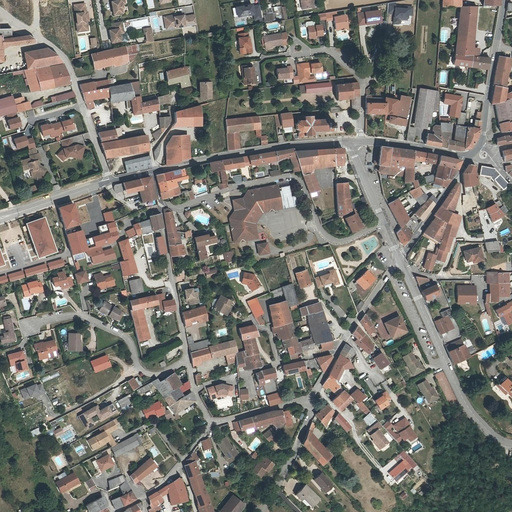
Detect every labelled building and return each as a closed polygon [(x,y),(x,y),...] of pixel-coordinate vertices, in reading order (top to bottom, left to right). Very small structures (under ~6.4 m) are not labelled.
[(121,0),(113,0),(114,1),(111,2),(114,15),(123,13),(122,8),(123,8),(122,4),(121,0)] [(299,0),(301,8),(311,7),(309,0),(299,0)] [(87,29),(86,22),(88,21),(89,21),(88,12),(86,13),(85,4),(74,6),(78,30),(87,29)] [(260,4),(237,8),(238,18),(253,16),(254,21),(262,20),(260,4)] [(412,16),(413,6),(405,6),(405,8),(395,7),(395,4),(388,4),(387,14),(393,15),(393,24),(400,24),(401,21),(408,21),(409,16),(412,16)] [(457,29),(466,30),(473,30),(475,7),(460,7),(457,29)] [(333,19),(333,22),(335,22),(335,24),(334,24),(334,29),(340,28),(340,26),(345,26),(345,21),(346,21),(345,15),(336,16),(336,10),(325,12),(324,12),(325,16),(325,20),(333,19)] [(381,10),(357,14),(359,26),(383,23),(381,10)] [(274,21),(274,13),(264,14),(264,21),(274,21)] [(197,23),(195,14),(185,16),(185,15),(176,16),(174,17),(174,15),(164,17),(165,22),(169,22),(169,26),(176,25),(176,27),(197,23)] [(312,20),(305,21),(304,22),(304,26),(307,26),(308,36),(314,35),(321,34),(320,24),(314,25),(313,21),(312,20)] [(89,31),(88,21),(86,22),(87,29),(78,30),(78,32),(89,31)] [(121,28),(124,28),(123,21),(112,23),(114,30),(110,30),(113,42),(122,41),(120,33),(122,33),(121,28)] [(347,29),(346,21),(345,21),(345,26),(340,26),(340,28),(334,29),(334,30),(347,29)] [(155,41),(152,26),(145,27),(148,42),(155,41)] [(125,32),(124,28),(121,28),(122,33),(120,33),(122,41),(122,42),(129,41),(127,33),(125,33),(125,32)] [(2,40),(13,38),(12,29),(0,30),(0,36),(2,37),(2,40)] [(471,48),(471,42),(465,42),(466,30),(457,29),(455,46),(454,54),(476,56),(477,48),(471,48)] [(251,51),(250,45),(249,45),(249,42),(248,32),(238,33),(239,37),(238,37),(239,47),(243,47),(244,52),(251,51)] [(262,36),(264,47),(270,46),(281,44),(280,33),(279,33),(262,36)] [(30,36),(13,38),(2,40),(2,37),(0,36),(0,62),(2,63),(2,50),(8,46),(35,42),(36,40),(30,36)] [(114,60),(115,65),(119,64),(119,62),(128,61),(124,46),(92,54),(94,65),(114,60)] [(24,56),(27,69),(33,68),(49,65),(63,62),(57,55),(48,48),(24,56)] [(489,58),(476,56),(454,54),(453,64),(488,68),(489,58)] [(492,85),(493,86),(504,88),(504,78),(505,75),(506,71),(509,64),(509,58),(498,56),(492,85)] [(95,69),(115,65),(114,60),(94,65),(95,69)] [(318,63),(313,64),(308,64),(308,63),(300,64),(301,73),(307,72),(309,72),(309,73),(319,72),(318,63)] [(33,68),(40,90),(71,83),(67,69),(64,64),(49,67),(49,65),(33,68)] [(300,64),(295,65),(296,76),(297,83),(299,83),(305,82),(305,79),(308,79),(307,77),(307,72),(301,73),(300,64)] [(276,78),(283,77),(287,77),(287,76),(291,75),(290,66),(285,66),(285,68),(281,68),(275,69),(276,78)] [(167,81),(174,80),(174,78),(178,77),(179,80),(181,87),(186,86),(187,85),(185,67),(166,72),(167,81)] [(251,67),(249,67),(242,67),(243,77),(242,77),(243,84),(255,82),(254,76),(253,76),(251,67)] [(32,92),(40,90),(33,68),(27,69),(24,70),(27,78),(32,92)] [(23,70),(12,72),(13,75),(22,74),(23,78),(25,78),(23,70)] [(112,78),(98,80),(100,88),(113,85),(112,78)] [(202,99),(210,97),(210,96),(210,82),(201,83),(202,99)] [(334,85),(336,100),(351,99),(352,99),(352,105),(351,105),(351,111),(359,110),(357,85),(357,82),(334,85)] [(92,99),(104,97),(110,96),(108,87),(100,89),(95,90),(90,91),(88,83),(80,84),(85,103),(86,102),(88,108),(94,106),(92,99)] [(133,108),(133,111),(136,111),(141,110),(139,100),(139,96),(133,97),(131,87),(130,83),(108,87),(110,96),(110,100),(111,101),(129,99),(130,108),(133,108)] [(328,83),(304,85),(305,93),(329,91),(328,83)] [(507,99),(507,93),(504,88),(493,86),(491,104),(493,103),(496,103),(503,101),(507,99)] [(431,91),(418,89),(416,107),(413,126),(426,128),(429,109),(438,110),(438,92),(431,91)] [(57,101),(70,97),(76,96),(74,91),(56,96),(57,101)] [(229,91),(210,96),(210,97),(211,102),(227,97),(229,91)] [(471,92),(470,103),(475,104),(482,105),(484,95),(471,92)] [(365,113),(384,114),(392,115),(395,100),(398,100),(399,95),(395,94),(394,100),(383,98),(370,98),(371,95),(367,95),(365,96),(365,109),(365,113)] [(405,96),(399,95),(398,100),(395,100),(392,115),(384,114),(384,119),(403,124),(405,112),(406,112),(408,102),(406,102),(407,98),(405,96)] [(79,105),(76,96),(70,97),(73,107),(79,105)] [(15,99),(15,100),(18,111),(18,112),(31,108),(29,101),(25,102),(23,97),(15,99)] [(496,103),(498,123),(507,120),(508,122),(511,120),(511,98),(511,97),(507,99),(503,101),(496,103)] [(139,100),(141,110),(150,109),(150,111),(158,110),(156,99),(145,102),(144,99),(139,100)] [(0,115),(18,111),(15,100),(0,104),(0,115)] [(200,125),(200,122),(200,120),(199,105),(174,112),(175,122),(171,126),(200,125)] [(439,146),(446,147),(447,140),(449,132),(450,132),(450,122),(449,118),(447,118),(446,112),(438,112),(438,114),(439,125),(439,130),(439,146)] [(278,114),(277,114),(280,126),(291,124),(289,113),(278,114)] [(330,118),(330,119),(327,119),(326,119),(326,120),(322,120),(322,119),(321,119),(321,120),(316,120),(316,119),(315,119),(315,120),(311,120),(311,117),(312,116),(311,115),(310,116),(304,117),(303,115),(298,116),(298,121),(296,122),(295,121),(294,122),(295,123),(295,128),(295,129),(296,129),(298,132),(299,136),(304,136),(305,135),(311,135),(312,136),(313,135),(312,134),(312,131),(316,131),(316,132),(317,132),(317,131),(321,131),(321,132),(322,132),(322,130),(326,130),(327,131),(328,131),(327,130),(331,130),(331,131),(332,131),(331,118),(330,118)] [(160,118),(161,127),(162,132),(170,121),(169,116),(160,118)] [(224,119),(225,132),(236,131),(236,128),(250,126),(251,129),(254,128),(259,128),(257,116),(224,119)] [(19,118),(7,121),(10,131),(22,128),(19,118)] [(71,118),(57,122),(60,132),(74,128),(71,118)] [(472,127),(467,126),(464,149),(468,149),(475,138),(478,129),(479,126),(480,119),(473,118),(472,127)] [(511,120),(508,122),(507,120),(498,123),(500,132),(511,130),(511,120)] [(463,151),(464,149),(467,126),(462,126),(463,122),(454,121),(454,123),(455,126),(454,141),(453,141),(452,149),(459,150),(460,151),(461,151),(462,151),(463,151)] [(47,123),(40,125),(43,136),(50,134),(51,138),(61,135),(57,122),(51,123),(51,122),(47,123)] [(415,127),(409,126),(406,140),(412,141),(415,127)] [(162,132),(161,127),(152,134),(155,140),(157,139),(162,132)] [(439,146),(439,130),(434,129),(433,136),(431,136),(426,135),(425,143),(439,146)] [(236,131),(225,132),(227,150),(239,148),(236,131)] [(97,135),(100,142),(117,140),(116,132),(97,135)] [(25,134),(13,137),(16,148),(28,145),(25,134)] [(179,150),(189,149),(188,134),(178,135),(179,150)] [(135,137),(135,138),(137,152),(148,150),(148,146),(146,135),(135,137)] [(189,158),(189,149),(179,150),(178,135),(172,135),(166,145),(166,165),(179,161),(179,160),(189,158)] [(496,144),(511,142),(511,135),(508,137),(508,136),(503,136),(497,138),(496,144)] [(28,145),(27,145),(28,149),(35,147),(32,137),(27,138),(28,145)] [(71,138),(61,141),(63,148),(56,155),(63,161),(67,157),(69,156),(81,160),(85,146),(78,144),(75,145),(75,144),(73,144),(71,138)] [(127,153),(137,152),(135,138),(124,139),(127,153)] [(106,157),(127,153),(124,139),(100,143),(110,171),(112,167),(110,160),(107,159),(106,157)] [(379,147),(377,164),(377,167),(379,167),(378,172),(386,173),(387,169),(397,170),(397,172),(401,172),(401,184),(409,181),(410,179),(411,160),(413,150),(379,146),(379,147)] [(326,154),(326,161),(334,161),(333,148),(323,149),(323,154),(326,154)] [(334,161),(343,160),(342,148),(333,148),(334,161)] [(511,156),(511,148),(503,150),(502,150),(503,159),(511,156)] [(293,149),(274,151),(276,160),(284,158),(284,156),(289,156),(293,167),(294,171),(301,170),(299,165),(294,151),(293,149)] [(306,150),(307,164),(317,163),(316,149),(306,150)] [(323,149),(316,149),(317,163),(326,161),(326,154),(323,154),(323,149)] [(299,165),(307,164),(306,150),(294,151),(299,165)] [(434,155),(413,150),(411,160),(415,161),(415,160),(433,163),(434,155)] [(256,164),(263,163),(271,161),(276,161),(276,160),(274,151),(261,153),(247,156),(249,165),(256,164)] [(23,170),(30,168),(32,167),(34,174),(42,177),(46,168),(39,164),(37,160),(41,159),(39,153),(37,154),(30,156),(30,158),(21,161),(23,170)] [(433,172),(432,176),(435,176),(443,179),(443,177),(450,179),(456,169),(460,160),(439,155),(435,172),(433,172)] [(223,168),(243,163),(242,157),(220,160),(223,168)] [(124,164),(126,172),(151,167),(149,158),(124,164)] [(220,189),(228,187),(227,186),(225,178),(225,177),(223,168),(220,160),(209,162),(211,172),(219,170),(221,179),(222,183),(219,185),(220,189)] [(301,170),(310,168),(334,166),(334,165),(334,161),(326,161),(317,163),(307,164),(299,165),(301,170)] [(461,174),(462,180),(470,180),(472,185),(476,184),(475,174),(473,174),(474,164),(468,163),(461,174)] [(493,181),(500,175),(493,168),(480,165),(478,174),(488,175),(493,181)] [(301,170),(307,187),(316,184),(310,168),(301,170)] [(183,185),(181,178),(180,179),(177,170),(162,174),(166,190),(178,186),(183,185)] [(159,192),(166,190),(162,174),(155,175),(159,192)] [(417,187),(434,180),(435,176),(432,176),(423,175),(410,179),(409,181),(413,180),(417,187)] [(500,175),(493,181),(502,189),(508,183),(500,175)] [(225,178),(227,186),(229,185),(236,184),(235,178),(231,179),(230,176),(225,177),(225,178)] [(434,180),(433,184),(439,185),(444,187),(450,179),(443,177),(443,179),(435,176),(434,180)] [(140,186),(142,192),(153,190),(149,177),(138,179),(122,182),(122,183),(123,189),(136,186),(140,186)] [(413,180),(409,181),(401,184),(408,192),(417,187),(413,180)] [(335,185),(337,215),(341,213),(343,212),(347,211),(346,182),(335,183),(335,185)] [(443,231),(449,212),(457,192),(458,183),(455,182),(433,215),(441,221),(437,226),(443,231)] [(116,193),(121,191),(119,184),(113,186),(116,193)] [(316,184),(307,187),(309,192),(319,190),(316,184)] [(266,208),(266,211),(276,209),(275,207),(281,205),(277,185),(248,190),(245,196),(246,201),(245,202),(242,200),(239,199),(235,199),(235,200),(233,200),(234,202),(233,202),(234,207),(236,208),(239,211),(238,212),(233,213),(229,218),(234,243),(248,240),(257,238),(255,226),(253,227),(253,222),(261,209),(266,208)] [(474,208),(477,208),(472,185),(462,186),(462,195),(462,201),(463,210),(474,208)] [(181,194),(178,186),(166,190),(159,192),(161,199),(181,194)] [(408,192),(420,206),(427,198),(420,193),(417,187),(408,192)] [(144,201),(155,199),(153,190),(142,192),(142,194),(144,201)] [(189,196),(190,198),(194,197),(192,190),(184,193),(186,197),(189,196)] [(420,220),(432,203),(427,198),(420,206),(413,213),(420,220)] [(62,221),(72,254),(85,250),(86,249),(84,241),(71,199),(57,203),(60,214),(59,215),(61,221),(62,221)] [(503,213),(502,212),(498,208),(494,203),(485,209),(489,214),(492,220),(503,213)] [(362,204),(351,209),(353,213),(354,213),(364,208),(362,204)] [(262,211),(266,211),(266,208),(261,209),(253,222),(253,227),(255,226),(255,223),(262,211)] [(162,210),(166,232),(175,232),(174,230),(172,219),(173,219),(172,215),(171,216),(170,212),(168,209),(167,209),(162,210)] [(343,212),(344,214),(345,216),(343,217),(350,231),(360,227),(354,213),(353,213),(351,209),(347,211),(343,212)] [(92,238),(95,246),(98,245),(110,241),(116,235),(109,212),(102,215),(106,225),(104,225),(104,226),(107,233),(100,235),(92,238)] [(458,215),(449,212),(443,231),(441,236),(450,239),(458,215)] [(138,224),(140,231),(162,228),(159,213),(147,215),(148,216),(143,218),(136,221),(138,224)] [(432,241),(438,246),(440,241),(441,236),(443,231),(437,226),(441,221),(433,215),(420,232),(432,241)] [(395,233),(400,227),(394,217),(389,219),(395,233)] [(53,252),(51,248),(54,247),(45,222),(42,223),(40,218),(27,223),(29,228),(27,229),(35,252),(38,252),(40,257),(53,252)] [(402,225),(400,227),(395,233),(399,243),(402,245),(411,233),(402,225)] [(107,233),(104,226),(97,228),(100,235),(107,233)] [(182,244),(179,245),(175,232),(166,232),(170,256),(183,253),(182,244)] [(126,240),(131,238),(130,236),(117,241),(123,259),(118,260),(118,261),(122,276),(136,272),(126,240)] [(155,237),(158,254),(165,253),(164,245),(163,245),(161,236),(155,237)] [(435,257),(434,261),(442,264),(450,239),(441,236),(440,241),(438,246),(435,257)] [(95,246),(92,238),(84,241),(86,249),(95,246)] [(194,239),(198,259),(199,259),(203,258),(206,257),(204,249),(214,248),(214,241),(208,242),(208,239),(194,239)] [(497,241),(484,242),(485,251),(498,250),(497,241)] [(269,253),(268,242),(257,243),(258,254),(269,253)] [(86,249),(85,250),(87,255),(89,254),(92,263),(113,256),(110,247),(102,249),(103,251),(100,252),(100,250),(98,245),(95,246),(86,249)] [(482,259),(479,247),(464,251),(465,255),(462,256),(465,265),(474,263),(474,261),(482,259)] [(226,263),(232,261),(230,251),(224,253),(226,263)] [(427,255),(422,269),(430,272),(434,261),(435,257),(427,255)] [(48,262),(50,269),(64,265),(62,258),(48,262)] [(26,269),(28,275),(48,270),(46,263),(26,269)] [(10,274),(11,280),(25,276),(23,270),(10,274)] [(332,283),(334,284),(337,283),(338,282),(334,270),(328,272),(328,273),(313,278),(317,290),(323,288),(322,287),(332,283)] [(66,283),(67,285),(72,284),(70,276),(65,277),(63,271),(56,273),(57,276),(51,277),(53,286),(59,284),(60,285),(66,283)] [(74,273),(77,282),(86,279),(83,271),(77,273),(74,273)] [(305,283),(305,286),(310,284),(305,271),(295,274),(299,285),(305,283)] [(505,271),(496,272),(496,296),(508,296),(505,271)] [(102,286),(103,287),(113,284),(110,274),(101,276),(100,272),(93,274),(97,287),(102,286)] [(353,283),(354,285),(357,284),(363,289),(373,279),(365,272),(355,281),(356,282),(353,283)] [(496,300),(496,296),(496,272),(491,272),(491,277),(491,283),(489,283),(489,293),(485,294),(485,302),(486,302),(496,300)] [(249,285),(252,289),(259,285),(254,277),(252,278),(250,274),(243,273),(240,283),(246,284),(249,285)] [(0,276),(0,283),(8,281),(7,275),(0,276)] [(426,281),(426,280),(426,278),(414,276),(418,284),(426,281)] [(141,289),(139,277),(129,279),(132,292),(141,289)] [(30,292),(35,290),(39,289),(39,290),(44,289),(41,280),(37,281),(36,279),(27,282),(27,283),(29,292),(30,292)] [(25,295),(30,293),(30,292),(29,292),(27,283),(22,284),(25,295)] [(280,287),(282,292),(285,300),(286,306),(290,305),(296,303),(291,283),(280,287)] [(435,286),(434,284),(421,290),(425,300),(438,294),(437,291),(435,286)] [(457,286),(457,303),(464,303),(464,301),(464,298),(469,298),(469,301),(475,301),(475,286),(457,286)] [(273,295),(282,292),(280,287),(272,291),(273,295)] [(184,289),(185,298),(187,298),(188,304),(197,302),(195,292),(192,292),(191,288),(184,289)] [(155,294),(157,304),(158,309),(162,309),(163,309),(168,308),(168,310),(174,309),(172,299),(164,301),(163,293),(155,294)] [(129,300),(131,309),(139,307),(157,304),(155,294),(129,300)] [(224,316),(228,309),(226,308),(228,305),(230,302),(219,296),(217,300),(214,299),(212,300),(210,304),(211,307),(212,308),(212,309),(224,316)] [(246,301),(254,318),(259,315),(262,314),(254,298),(246,301)] [(108,313),(107,314),(114,319),(120,310),(104,299),(99,307),(108,313)] [(286,306),(285,300),(269,304),(273,326),(291,321),(286,306)] [(511,323),(511,313),(511,311),(511,310),(511,302),(495,309),(498,318),(503,316),(507,326),(511,323)] [(300,317),(306,315),(322,311),(319,303),(305,306),(305,308),(298,310),(300,317)] [(146,338),(139,307),(131,309),(130,309),(135,328),(138,340),(146,338)] [(189,325),(188,320),(195,318),(196,323),(206,320),(204,307),(181,313),(184,326),(189,325)] [(315,344),(320,343),(331,340),(328,333),(322,311),(306,315),(308,324),(312,337),(315,344)] [(359,321),(365,329),(370,325),(363,314),(359,321)] [(259,315),(254,318),(257,323),(258,325),(260,325),(264,324),(259,315)] [(452,328),(446,315),(441,317),(434,320),(440,333),(447,330),(452,328)] [(406,331),(399,316),(384,323),(391,338),(406,331)] [(4,333),(4,336),(1,337),(2,343),(15,340),(10,318),(3,320),(5,328),(7,328),(8,332),(4,333)] [(280,337),(281,340),(295,335),(291,321),(273,326),(271,326),(272,334),(276,333),(278,338),(280,337)] [(257,352),(256,347),(253,347),(250,336),(253,336),(257,335),(254,324),(250,325),(249,325),(237,328),(240,339),(241,339),(244,350),(242,351),(243,356),(257,352)] [(370,325),(365,329),(369,336),(372,340),(378,336),(370,325)] [(351,334),(353,335),(356,339),(357,339),(360,336),(363,334),(361,332),(356,326),(351,334)] [(67,327),(57,328),(58,335),(68,333),(67,327)] [(79,350),(79,342),(80,333),(69,333),(68,349),(79,350)] [(297,343),(295,335),(281,340),(283,350),(286,349),(289,359),(297,357),(296,352),(300,351),(298,343),(297,343)] [(356,339),(354,342),(358,346),(360,348),(361,346),(364,349),(363,350),(368,354),(369,354),(368,353),(372,345),(367,339),(365,341),(362,339),(360,336),(357,339),(356,339)] [(298,342),(298,343),(300,351),(313,347),(310,338),(298,342)] [(188,344),(189,352),(203,348),(207,347),(209,346),(207,339),(188,344)] [(207,347),(210,358),(224,354),(235,351),(232,340),(209,346),(207,347)] [(331,340),(320,343),(322,350),(333,348),(331,340)] [(461,359),(461,360),(466,358),(469,356),(463,344),(462,344),(461,341),(446,348),(453,363),(461,359)] [(56,342),(46,344),(45,344),(45,346),(43,346),(42,343),(35,344),(36,350),(38,350),(39,359),(48,358),(48,354),(57,352),(58,352),(56,342)] [(345,344),(342,350),(350,355),(353,351),(345,344)] [(199,361),(210,358),(207,347),(203,348),(189,352),(192,365),(199,363),(199,361)] [(16,362),(18,370),(27,368),(25,359),(23,350),(9,354),(11,363),(16,362)] [(346,361),(347,360),(350,355),(342,350),(340,354),(346,361)] [(236,353),(235,351),(224,354),(226,360),(235,357),(235,353),(236,353)] [(260,365),(259,360),(257,352),(243,356),(242,351),(236,353),(235,353),(235,357),(235,362),(236,367),(243,365),(244,369),(260,365)] [(380,353),(372,358),(374,361),(378,368),(381,367),(387,363),(380,353)] [(410,368),(413,375),(422,371),(417,363),(415,364),(414,361),(409,353),(400,357),(405,366),(406,365),(408,369),(410,368)] [(340,354),(336,361),(343,366),(351,368),(352,368),(347,360),(346,361),(340,354)] [(95,371),(103,368),(103,367),(110,364),(106,355),(91,361),(95,371)] [(314,358),(321,372),(331,356),(329,355),(314,358)] [(282,374),(305,370),(302,361),(281,365),(282,374)] [(336,379),(343,366),(336,361),(328,375),(334,379),(336,380),(336,379)] [(259,370),(259,371),(255,372),(258,384),(263,383),(262,379),(274,376),(273,373),(273,367),(261,370),(259,370)] [(456,399),(443,370),(434,374),(446,403),(456,399)] [(166,390),(160,393),(168,405),(174,401),(168,392),(181,384),(173,373),(160,382),(166,390)] [(333,392),(339,386),(333,380),(334,379),(328,375),(324,381),(321,386),(325,389),(327,386),(333,392)] [(511,383),(505,376),(498,382),(506,392),(509,390),(511,393),(511,394),(511,395),(511,383)] [(132,389),(139,386),(135,380),(133,377),(127,380),(128,382),(132,389)] [(160,393),(166,390),(160,382),(159,383),(156,379),(152,381),(160,393)] [(174,401),(182,396),(178,390),(189,388),(187,380),(181,384),(168,392),(174,401)] [(421,393),(424,397),(426,396),(429,402),(437,398),(433,390),(431,392),(429,388),(425,380),(416,385),(420,393),(421,393)] [(41,382),(21,390),(24,400),(45,392),(41,382)] [(149,383),(136,390),(139,394),(151,387),(149,383)] [(215,395),(216,397),(219,396),(225,397),(225,395),(231,396),(232,387),(220,385),(220,386),(218,386),(218,385),(205,388),(208,398),(215,395)] [(331,403),(336,407),(347,396),(340,388),(339,386),(333,392),(336,396),(331,401),(331,403)] [(247,399),(246,388),(238,389),(239,399),(247,399)] [(359,389),(350,397),(356,403),(359,401),(365,396),(364,396),(359,389)] [(190,392),(182,396),(174,401),(168,405),(167,405),(173,414),(194,401),(190,392)] [(279,392),(267,395),(270,404),(282,401),(279,392)] [(390,404),(387,401),(391,399),(386,392),(373,401),(380,411),(390,404)] [(359,401),(364,406),(372,399),(367,393),(364,396),(365,396),(359,401)] [(124,413),(133,408),(126,395),(117,400),(124,413)] [(351,400),(347,396),(336,407),(339,411),(351,400)] [(364,406),(359,401),(356,403),(355,404),(363,413),(367,410),(364,406)] [(156,416),(157,416),(162,413),(163,415),(165,419),(171,415),(168,411),(166,410),(163,412),(159,402),(152,405),(152,406),(142,410),(146,419),(155,415),(156,416)] [(96,405),(78,416),(86,430),(94,425),(90,417),(96,414),(100,422),(117,412),(116,410),(112,412),(108,405),(99,410),(96,405)] [(324,425),(331,413),(325,406),(315,414),(314,415),(324,425)] [(286,409),(280,411),(284,422),(284,425),(291,423),(286,409)] [(271,411),(267,412),(269,422),(275,426),(279,428),(284,422),(280,411),(271,411)] [(252,427),(269,422),(267,412),(249,418),(252,427)] [(345,431),(349,427),(336,413),(332,418),(345,431)] [(376,419),(370,413),(363,419),(369,425),(376,419)] [(240,430),(252,427),(249,418),(235,422),(235,421),(232,422),(234,431),(239,430),(240,430)] [(404,418),(393,425),(402,440),(406,437),(408,441),(414,437),(408,427),(409,426),(404,418)] [(49,423),(52,429),(58,425),(55,420),(49,423)] [(86,440),(89,445),(92,443),(94,447),(94,449),(100,446),(99,445),(104,442),(108,440),(105,435),(109,433),(116,429),(114,425),(111,420),(103,425),(106,429),(86,440)] [(379,423),(377,421),(367,431),(371,435),(370,436),(373,441),(376,444),(377,443),(382,448),(388,443),(377,430),(382,426),(379,423)] [(301,444),(315,458),(322,452),(307,438),(313,427),(312,423),(310,422),(301,444)] [(279,428),(275,426),(263,435),(269,441),(279,428)] [(61,427),(53,431),(55,437),(63,433),(61,427)] [(136,432),(115,444),(112,446),(111,446),(115,456),(141,442),(139,436),(136,432)] [(115,444),(109,433),(105,435),(108,440),(111,445),(111,444),(112,446),(115,444)] [(392,437),(397,443),(400,440),(396,434),(392,437)] [(226,455),(229,459),(237,454),(232,447),(231,448),(225,437),(216,442),(225,456),(226,455)] [(211,447),(208,439),(200,442),(203,450),(211,447)] [(376,444),(373,441),(372,441),(380,450),(382,448),(377,443),(376,444)] [(326,448),(322,452),(315,458),(320,464),(331,454),(326,448)] [(401,457),(403,460),(407,456),(403,451),(399,455),(401,457)] [(190,458),(193,463),(197,460),(194,454),(191,452),(188,455),(190,458)] [(109,457),(108,454),(95,461),(100,469),(104,466),(105,467),(112,463),(111,460),(113,459),(111,456),(109,457)] [(273,464),(263,456),(253,469),(260,475),(264,469),(267,471),(273,464)] [(407,456),(403,460),(404,461),(388,474),(394,481),(399,476),(400,477),(407,471),(406,470),(410,467),(409,467),(413,463),(407,456)] [(138,479),(155,466),(148,458),(133,473),(138,479)] [(198,474),(193,463),(190,458),(185,461),(187,464),(184,465),(188,477),(198,474)] [(61,491),(78,481),(73,472),(67,475),(65,471),(57,475),(60,479),(56,481),(61,491)] [(138,479),(133,473),(129,476),(134,482),(138,479)] [(195,491),(194,492),(196,500),(197,505),(198,511),(203,511),(211,510),(206,494),(198,474),(188,477),(189,481),(190,486),(192,485),(195,491)] [(125,481),(122,475),(108,481),(109,490),(110,490),(117,486),(122,484),(125,481)] [(319,485),(317,487),(325,493),(331,486),(318,475),(313,480),(319,485)] [(88,488),(95,484),(91,477),(84,481),(88,488)] [(167,485),(168,491),(171,505),(186,500),(186,498),(182,484),(179,478),(174,481),(167,485)] [(122,494),(119,496),(122,505),(135,498),(125,481),(122,484),(117,486),(122,494)] [(162,491),(158,494),(160,497),(168,491),(167,485),(162,488),(162,489),(162,491)] [(302,500),(301,501),(305,506),(307,506),(309,504),(312,507),(319,501),(306,486),(297,494),(301,498),(302,500)] [(399,496),(404,500),(408,496),(404,491),(399,496)] [(162,500),(160,497),(158,494),(156,492),(147,497),(150,503),(156,499),(159,504),(162,500)] [(95,511),(97,511),(104,506),(106,505),(101,496),(101,495),(88,503),(86,504),(90,511),(95,511)] [(114,509),(122,505),(119,496),(111,500),(114,509)] [(221,511),(236,511),(238,510),(234,507),(239,501),(232,496),(221,511)] [(150,503),(152,508),(153,507),(159,504),(156,499),(150,503)] [(242,504),(239,501),(234,507),(238,510),(242,504)]
